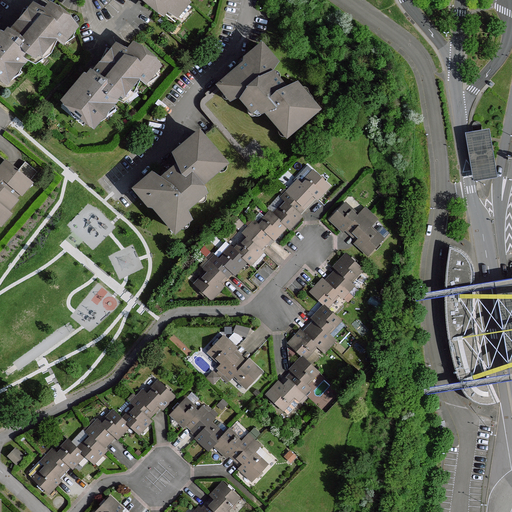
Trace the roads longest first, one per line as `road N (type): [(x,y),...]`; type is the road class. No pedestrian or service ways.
road 1 (residential): [(0,439),(111,379),(171,314),(248,310)]
road 2 (motorway): [(511,110),(498,190),(511,317)]
